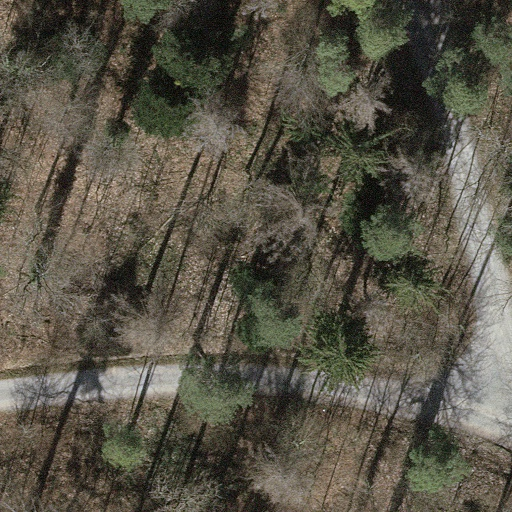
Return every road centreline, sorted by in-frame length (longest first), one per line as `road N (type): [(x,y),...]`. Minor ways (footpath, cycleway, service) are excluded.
road 1 (track): [(479,404),(277,370),(0,395)]
road 2 (track): [(479,404),(508,325),(430,0)]
